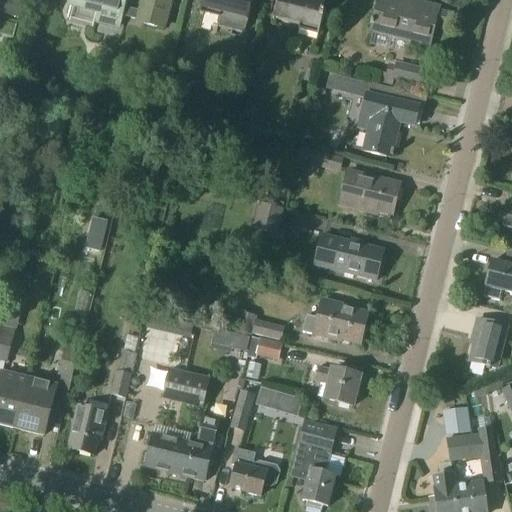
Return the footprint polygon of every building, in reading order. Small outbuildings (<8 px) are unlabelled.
[(15,0),(5,0),(1,15),(18,19),(23,2),(15,0)] [(71,0),(70,6),(96,13),(93,26),(118,32),(122,18),(135,22),(138,13),(122,9),(124,0),(71,0)] [(173,0),(140,0),(138,13),(135,22),(135,24),(165,31),(173,0)] [(202,0),(200,10),(219,15),(217,25),(219,29),(241,35),(245,33),(247,22),(252,0),(202,0)] [(327,0),(277,0),(272,20),(319,32),(327,0)] [(410,48),(428,52),(435,26),(446,29),(450,17),(436,14),(437,10),(420,6),(419,10),(381,0),(377,0),(373,17),(374,17),(372,23),(370,23),(369,27),(371,27),(370,34),(411,44),(410,48)] [(2,37),(13,39),(16,26),(6,23),(2,37)] [(419,86),(422,73),(395,66),(392,80),(419,86)] [(326,90),(340,93),(344,79),(330,75),(326,90)] [(419,110),(366,97),(361,115),(372,118),(363,153),(390,160),(390,158),(392,159),(394,153),(392,152),(399,125),(414,128),(419,110)] [(344,162),(300,150),(295,171),(319,177),(320,171),(340,176),(344,162)] [(399,187),(347,174),(338,208),(367,215),(368,212),(391,218),(399,187)] [(499,233),(511,236),(511,205),(506,204),(499,233)] [(283,213),(259,207),(253,231),(277,237),(281,221),(283,213)] [(99,254),(106,223),(92,220),(85,250),(99,254)] [(314,268),(335,273),(375,283),(383,253),(322,238),(314,268)] [(511,269),(491,264),(485,290),(483,299),(499,303),(501,294),(511,296),(511,269)] [(303,335),(313,338),(340,345),(342,340),(360,345),(368,317),(336,309),(337,307),(322,303),(317,321),(307,318),(303,335)] [(283,329),(256,323),(257,318),(241,314),(236,333),(253,337),(253,335),(280,342),(283,329)] [(495,372),(506,330),(476,323),(471,342),(475,343),(469,365),(486,370),(485,371),(489,372),(489,370),(495,372)] [(15,333),(2,330),(0,339),(0,362),(8,365),(15,333)] [(228,349),(232,350),(245,354),(248,341),(231,337),(228,349)] [(281,347),(260,342),(256,356),(278,361),(281,347)] [(80,351),(67,347),(53,403),(66,406),(80,351)] [(282,347),(281,357),(308,361),(309,350),(282,347)] [(122,353),(118,372),(132,375),(136,356),(122,353)] [(246,380),(258,378),(256,362),(244,364),(246,380)] [(324,402),(335,405),(351,409),(359,378),(332,371),(331,373),(319,370),(316,382),(329,385),(324,402)] [(170,372),(163,402),(205,412),(212,381),(170,372)] [(126,403),(132,378),(115,374),(110,399),(126,403)] [(0,386),(0,427),(16,431),(20,417),(21,417),(29,383),(3,376),(0,386)] [(501,387),(511,383),(511,376),(499,381),(501,387)] [(56,390),(29,383),(21,417),(20,417),(16,431),(44,438),(56,390)] [(511,387),(501,393),(511,418),(511,387)] [(257,407),(268,410),(273,392),(262,389),(257,407)] [(243,433),(252,396),(239,393),(229,429),(243,433)] [(467,431),(466,407),(441,408),(441,432),(467,431)] [(78,409),(76,417),(68,452),(94,458),(98,442),(100,443),(106,416),(78,409)] [(191,468),(188,480),(204,484),(212,451),(211,451),(212,449),(213,449),(219,424),(203,420),(196,447),(195,447),(191,468)] [(304,424),(290,482),(306,486),(302,503),(307,504),(306,508),(321,511),(322,508),(327,509),(334,479),(324,477),(327,465),(329,458),(336,432),(316,427),(304,424)] [(479,438),(482,460),(486,489),(504,487),(500,459),(498,460),(494,432),(478,434),(479,438)] [(175,477),(183,444),(154,437),(146,470),(175,477)] [(482,460),(479,438),(445,442),(448,464),(482,460)] [(259,465),(255,467),(253,464),(255,457),(235,452),(232,467),(236,468),(230,491),(260,499),(263,487),(271,489),(276,486),(279,474),(276,469),(259,465)] [(456,511),(453,489),(452,490),(451,478),(433,480),(435,492),(433,492),(434,500),(430,501),(430,506),(429,507),(429,511),(456,511)] [(453,489),(456,511),(484,511),(481,485),(453,489)]
